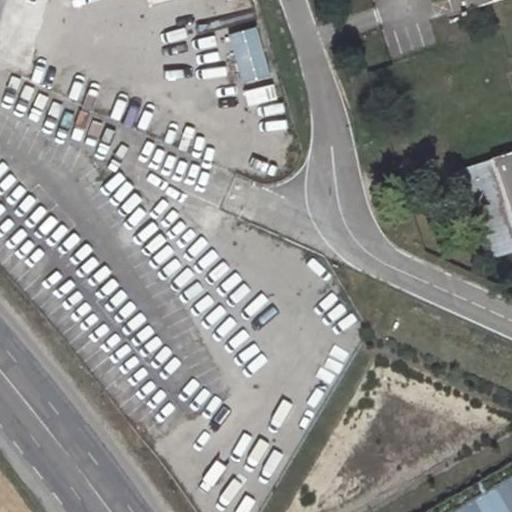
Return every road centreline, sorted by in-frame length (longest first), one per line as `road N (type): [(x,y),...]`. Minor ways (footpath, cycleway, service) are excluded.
road 1 (unclassified): [(293,0),(329,124),(342,224)]
road 2 (unclassified): [(342,224),(382,264),(511,319)]
road 3 (primary): [(0,370),(111,511)]
